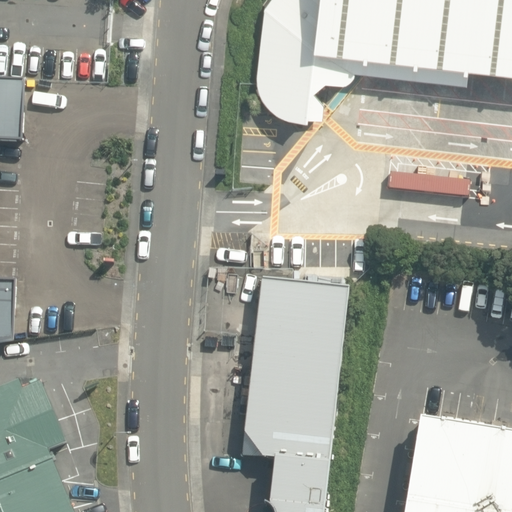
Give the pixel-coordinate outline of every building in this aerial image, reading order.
[(511,0),(268,0),(263,8),(255,75),(255,88),(261,100),(268,110),(276,115),(285,118),(302,120),(302,119),(322,120),(323,104),(310,90),(321,81),(340,83),(346,80),(349,76),(349,71),(461,83),(462,70),(511,75),(511,0)] [(0,79),(0,345),(20,343),(24,281),(0,280),(0,142),(31,144),(32,81),(0,79)] [(511,185),(511,137),(510,138),(511,123),(397,115),(393,176),(510,185),(511,185)] [(369,175),(364,235),(506,246),(509,202),(510,185),(393,176),(369,175)] [(307,225),(307,240),(282,239),(281,271),(370,271),(370,240),(345,240),(345,225),(307,225)] [(322,511),(349,290),(258,281),(248,376),(235,375),(231,414),(243,416),(241,436),(242,438),(241,458),(269,461),(264,508),(266,511),(322,511)] [(0,511),(81,511),(57,452),(74,444),(48,383),(31,390),(27,381),(0,391),(0,511)] [(398,511),(511,511),(511,434),(413,419),(398,511)]
